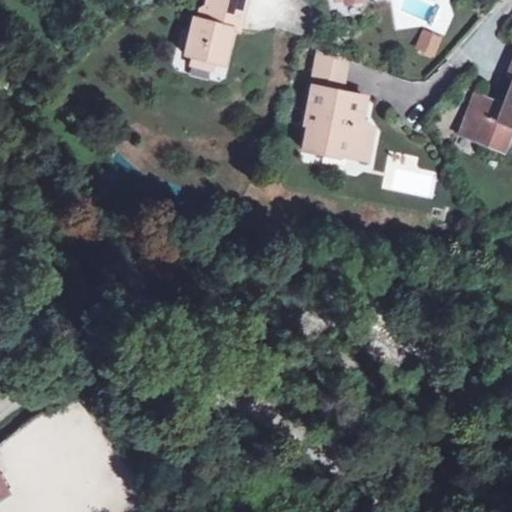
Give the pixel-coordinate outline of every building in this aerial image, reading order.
[(236,31),(244,0),(205,0),(199,20),(191,18),(182,54),(220,64),(229,29),(236,31)] [(422,29),(414,51),(435,59),(443,37),(422,29)] [(317,52),(310,88),(335,93),(336,88),(341,89),(347,62),(317,52)] [(499,101),(472,90),(456,132),(502,150),(511,128),(511,52),(503,77),(509,79),(499,101)] [(299,153),(319,158),(320,154),(364,162),(370,129),(357,126),(359,119),(361,119),(365,99),(340,94),(335,93),(310,88),(302,127),(305,128),(299,153)]
